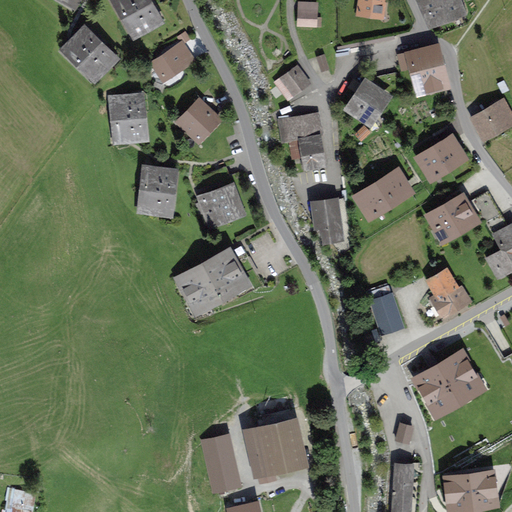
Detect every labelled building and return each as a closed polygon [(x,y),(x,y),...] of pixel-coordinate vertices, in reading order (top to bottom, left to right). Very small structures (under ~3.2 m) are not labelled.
[(116,0),(135,33),(157,20),(145,0),(116,0)] [(361,0),(362,0),(360,0),(358,0),(357,11),(381,14),(382,0),(361,0)] [(463,10),(459,0),(420,0),(417,1),(427,24),(463,10)] [(316,3),(301,2),(300,25),(320,26),(321,18),(315,17),(316,3)] [(112,58),(84,30),(66,49),(95,76),(112,58)] [(445,82),(436,45),(409,52),(419,89),(445,82)] [(183,64),(174,51),(155,63),(164,76),(183,64)] [(317,57),(321,71),(329,69),(324,54),(317,57)] [(298,66),(295,69),(294,67),(275,81),(286,97),(309,81),(298,66)] [(350,107),(369,120),(385,96),(366,83),(350,107)] [(139,96),(113,99),(117,138),(143,136),(139,96)] [(511,122),(511,113),(504,100),(482,112),(471,118),(482,137),(507,124),(507,125),(511,122)] [(217,119),(199,102),(178,125),(185,131),(188,128),(198,138),(217,119)] [(317,114),(279,121),(283,142),(290,141),(293,157),(303,155),(304,159),(301,160),(303,168),(323,165),(318,135),(320,135),(317,114)] [(365,124),(355,132),(361,139),(371,130),(365,124)] [(452,137),(419,157),(431,177),(464,156),(452,137)] [(147,169),(142,208),(168,211),(172,172),(147,169)] [(357,196),(369,216),(410,190),(398,171),(357,196)] [(231,187),(217,193),(226,216),(240,211),(231,187)] [(489,191),(475,196),(484,220),(497,215),(489,191)] [(211,221),(226,216),(217,193),(203,198),(211,221)] [(462,197),(430,215),(443,238),(475,219),(462,197)] [(345,200),(315,204),(317,220),(316,221),(327,238),(342,254),(351,248),(345,200)] [(511,226),(496,235),(504,249),(490,257),(499,274),(511,266),(511,226)] [(187,288),(184,289),(190,299),(192,298),(197,307),(244,282),(238,272),(240,271),(235,261),(233,263),(228,253),(181,278),(187,288)] [(446,271),(430,280),(438,294),(441,299),(457,289),(446,271)] [(469,298),(462,287),(457,289),(441,299),(438,294),(432,297),(442,314),(469,298)] [(401,324),(391,295),(372,302),(382,331),(401,324)] [(459,349),(415,374),(434,407),(477,382),(459,349)] [(302,461),(293,422),(261,429),(267,453),(256,455),(257,458),(250,460),(249,457),(233,460),(238,484),(273,476),(271,468),(302,461)] [(400,424),(396,439),(409,443),(413,427),(400,424)] [(227,436),(211,440),(222,489),(238,485),(227,436)] [(396,463),(394,490),(393,490),(393,492),(394,492),(393,511),(409,511),(412,464),(396,463)] [(478,491),(498,510),(511,495),(511,468),(506,463),(478,491)] [(30,511),(34,493),(15,490),(12,508),(10,507),(9,511),(30,511)]
